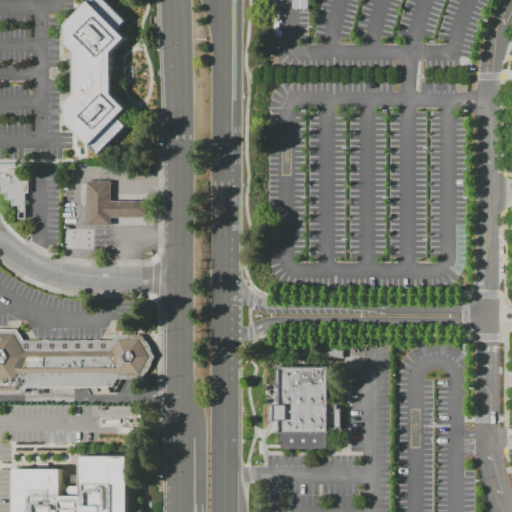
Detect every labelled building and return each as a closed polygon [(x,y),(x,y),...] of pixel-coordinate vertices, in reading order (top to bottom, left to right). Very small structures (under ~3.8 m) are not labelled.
[(117,29),(126,21),(104,0),(91,0),(66,24),(66,45),(74,50),(75,93),(66,101),(66,122),(97,154),(126,125),(118,117),(127,108),(112,96),(112,51),(127,37),(117,29)] [(32,194),(28,194),(28,213),(22,213),(22,207),(15,207),(15,201),(9,200),(9,194),(2,194),(2,188),(0,188),(0,165),(31,165),(32,194)] [(89,182),(90,227),(114,227),(114,218),(152,218),(151,201),(113,202),(113,181),(89,182)] [(23,340),(114,340),(117,335),(142,334),(155,355),(141,380),(118,379),(114,388),(31,387),(26,394),(0,394),(0,329),(17,329),(23,340)] [(344,344),(344,357),(325,357),(325,344),(344,344)] [(327,367),(327,404),(336,403),(336,409),(339,409),(339,430),(327,430),(327,434),(325,434),(325,449),(281,449),(281,433),(279,433),(279,421),(274,421),(274,405),(274,404),(281,404),(281,401),(279,401),(279,386),(276,386),(276,364),(280,364),(280,367),(327,367)] [(15,469),(14,511),(129,511),(129,456),(81,456),(81,480),(62,480),(62,469),(15,469)]
